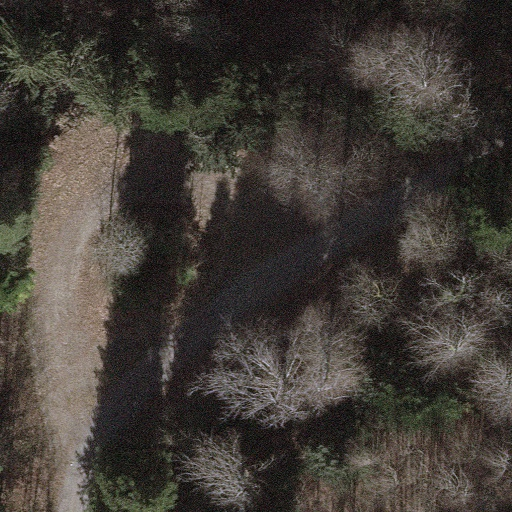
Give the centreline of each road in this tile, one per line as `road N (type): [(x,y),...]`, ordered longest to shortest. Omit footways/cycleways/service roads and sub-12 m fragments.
road 1 (track): [(511,151),(298,257),(173,367),(88,464),(84,511)]
road 2 (track): [(134,412),(68,388),(37,301),(59,219),(132,183),(234,190),(298,257)]
